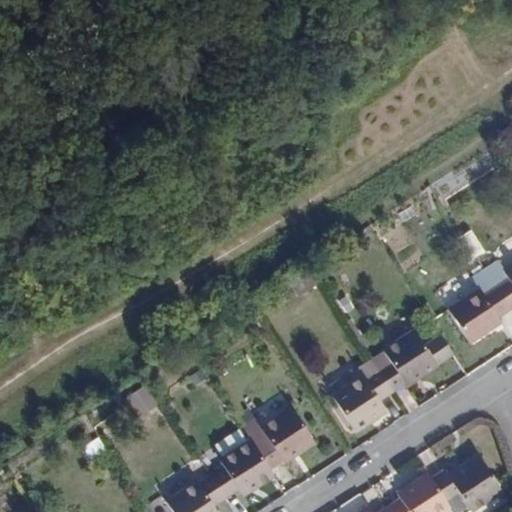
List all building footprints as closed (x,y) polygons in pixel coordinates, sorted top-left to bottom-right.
[(493,261),(482,268),(508,309),(511,306),(511,265),(502,272),(493,261)] [(508,309),(482,268),(468,278),(476,289),(445,310),(466,342),(498,321),(496,317),(508,309)] [(412,331),(369,359),(375,368),(390,391),(451,352),(440,335),(422,345),(412,331)] [(390,391),(375,368),(330,397),(350,429),(382,408),(378,400),(390,392),(390,391)] [(266,437),(253,446),(268,470),(311,441),(290,408),(260,427),(266,437)] [(220,464),(207,472),(223,497),(236,489),(238,493),(270,473),(268,470),(253,446),(248,439),(217,460),(220,464)] [(441,471),(429,478),(447,506),(450,511),(453,511),(464,507),(467,510),(498,490),(477,458),(446,478),(441,471)] [(223,497),(207,472),(163,501),(170,511),(214,511),(211,506),(223,497)] [(399,497),(386,506),(389,511),(438,511),(447,506),(429,478),(425,473),(396,492),(399,497)]
